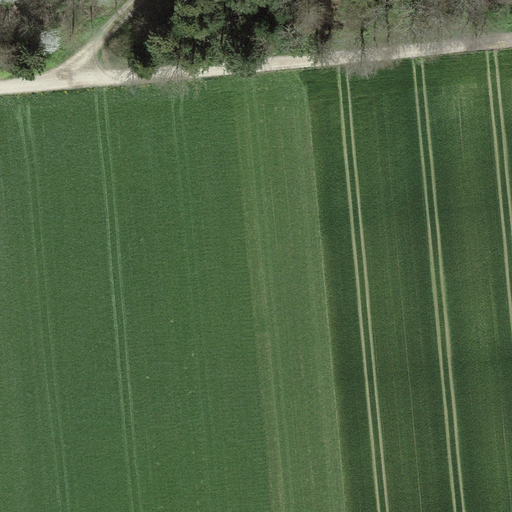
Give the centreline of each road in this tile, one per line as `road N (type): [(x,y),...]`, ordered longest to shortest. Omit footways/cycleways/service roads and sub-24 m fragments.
road 1 (track): [(511,52),(0,89)]
road 2 (track): [(144,0),(58,85)]
